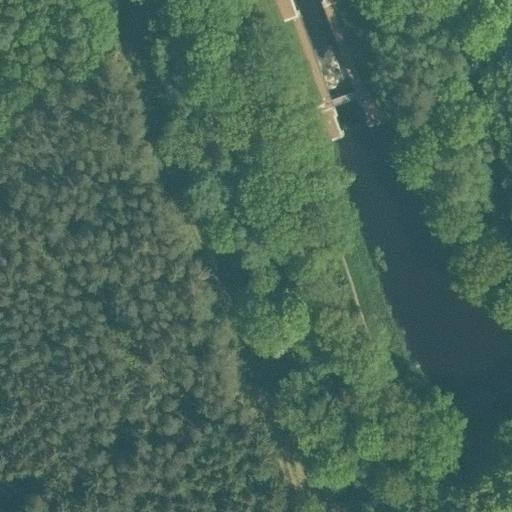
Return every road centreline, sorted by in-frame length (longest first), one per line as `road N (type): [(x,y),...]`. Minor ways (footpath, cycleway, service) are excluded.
road 1 (track): [(108,0),(308,511)]
road 2 (track): [(511,426),(444,413),(404,380),(261,0)]
